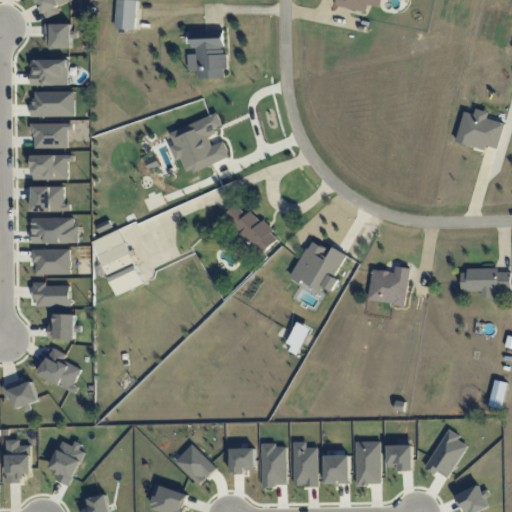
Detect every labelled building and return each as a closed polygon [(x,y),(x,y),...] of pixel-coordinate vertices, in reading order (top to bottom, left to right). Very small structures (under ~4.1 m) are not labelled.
[(59,13),(57,6),(73,0),(72,0),(37,0),(44,19),(59,13)] [(137,0),(117,0),(116,29),(136,30),(137,0)] [(381,0),(339,0),(338,6),(366,12),(367,5),(380,7),(381,0)] [(73,48),(71,23),(46,24),(48,49),(73,48)] [(193,30),(194,54),(188,54),(189,71),(197,70),(198,79),(226,77),(225,29),(193,30)] [(32,60),(32,85),(69,85),(69,59),(32,60)] [(465,112),(456,142),(486,150),(487,146),(498,149),(504,123),(488,119),(489,112),(477,109),(475,114),(465,112)] [(170,132),(175,145),(171,147),(176,161),(182,158),(188,174),(231,157),(225,141),(212,145),(209,137),(218,133),(216,128),(223,126),(218,114),(170,132)] [(34,124),(34,148),(69,148),(68,130),(74,130),(74,123),(34,124)] [(33,180),(71,179),(70,155),(33,155),(33,180)] [(67,186),(33,187),(33,211),(67,211),(67,186)] [(252,210),(247,214),(236,204),(225,215),(241,232),(239,235),(260,257),(279,238),(252,210)] [(143,285),(122,230),(94,240),(115,295),(143,285)] [(292,278),(302,283),(303,282),(322,291),(324,287),(333,291),(339,280),(336,278),(347,254),(334,248),(332,251),(310,240),(292,278)] [(368,298),(404,306),(412,269),(396,266),(395,273),(374,268),(368,298)] [(511,271),(498,272),(498,268),(461,269),(462,291),(482,291),(482,298),(493,297),(493,291),(511,290),(511,271)] [(75,338),(75,315),(57,314),(56,338),(75,338)] [(311,328),(299,322),(286,350),(298,355),(311,328)] [(32,474),(32,445),(21,445),(21,440),(7,440),(7,483),(24,483),(24,474),(32,474)] [(63,441),(51,467),(58,471),(54,479),(69,486),(87,449),(75,443),(73,446),(63,441)] [(153,510),(161,511),(184,511),(189,493),(159,486),(153,510)] [(91,509),(85,510),(85,511),(110,511),(107,494),(89,498),(91,509)]
